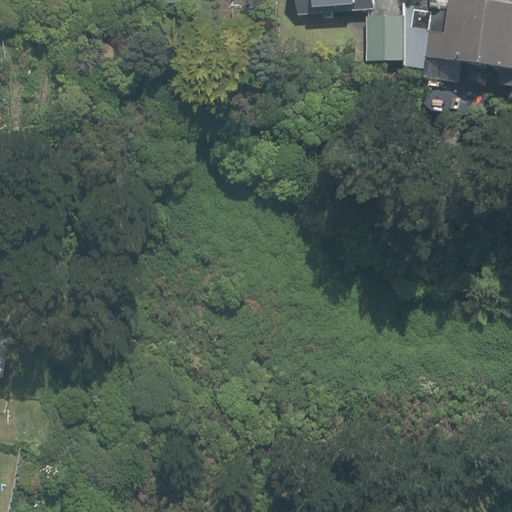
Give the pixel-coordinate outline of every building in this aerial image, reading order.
[(299,0),(301,15),(377,9),(376,0),(299,0)] [(504,85),(511,86),(511,0),(486,0),(486,1),(477,0),(453,0),(452,10),(408,4),(409,67),(426,70),(428,57),(507,69),(504,85)] [(368,15),(371,61),(408,60),(407,14),(368,15)] [(103,65),(112,67),(119,60),(120,51),(115,44),(105,44),(98,51),(98,59),(103,65)] [(0,382),(1,377),(6,377),(13,337),(0,335),(0,382)]
